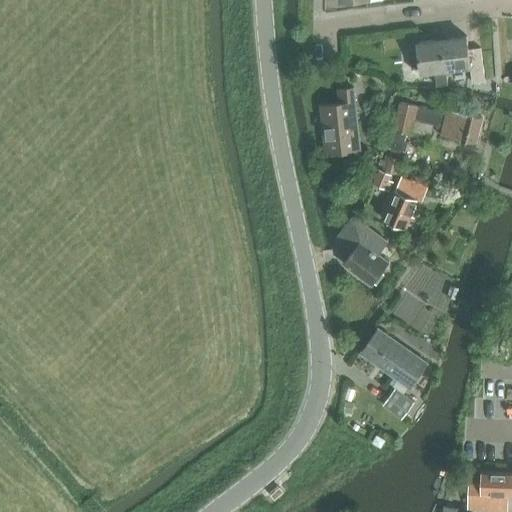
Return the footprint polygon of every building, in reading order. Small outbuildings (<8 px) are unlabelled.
[(442,38),(446,68),(469,65),(472,81),(485,79),(480,46),(468,48),(466,34),(442,38)] [(446,68),(442,38),(418,42),(419,54),(410,56),(411,67),(421,66),(422,72),(436,70),(438,79),(447,78),(446,68)] [(395,69),(396,78),(405,78),(404,69),(395,69)] [(325,103),(330,153),(362,150),(356,85),(342,87),(344,102),(325,103)] [(441,134),(474,143),(481,118),(447,109),(446,113),(400,103),(393,130),(413,134),(416,120),(442,127),(441,134)] [(385,170),(396,172),(399,160),(388,157),(385,170)] [(385,190),(388,191),(390,188),(386,186),(391,175),(380,170),(373,185),(385,190)] [(383,218),(407,229),(412,216),(415,217),(428,187),(412,180),(412,181),(401,176),(383,218)] [(378,254),(387,244),(356,216),(338,236),(353,250),(344,261),(371,283),(373,281),(376,283),(384,273),(381,271),(388,262),(378,254)] [(429,290),(408,280),(392,313),(432,332),(444,307),(445,307),(456,285),(431,273),(426,283),(432,285),(429,290)] [(360,353),(409,387),(426,363),(377,328),(360,353)] [(388,390),(393,380),(375,370),(369,379),(388,390)] [(404,395),(395,389),(383,405),(402,419),(414,403),(404,395)] [(353,403),(345,403),(344,413),(352,413),(353,403)] [(374,429),(387,437),(394,426),(382,418),(374,429)] [(469,509),(488,511),(506,511),(507,496),(511,496),(511,473),(483,473),(483,484),(470,484),(469,509)]
